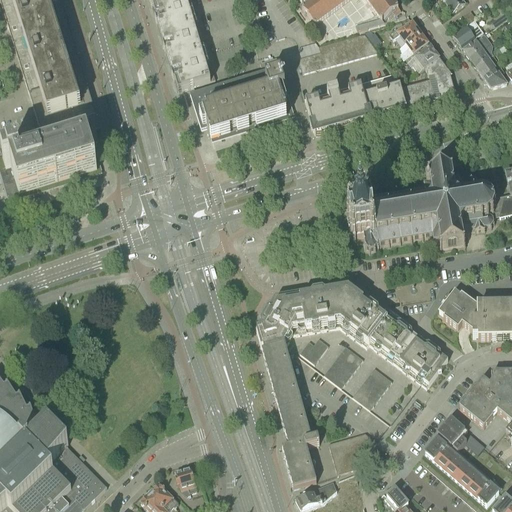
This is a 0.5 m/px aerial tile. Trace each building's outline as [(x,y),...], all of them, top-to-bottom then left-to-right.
[(0,0),(0,5),(11,41),(16,58),(41,137),(95,120),(85,88),(84,82),(76,56),(72,58),(56,7),(60,6),(58,0),(0,0)] [(148,0),(151,10),(152,10),(177,2),(175,0),(148,0)] [(157,28),(160,38),(198,27),(189,0),(184,0),(177,2),(152,10),(155,20),(154,21),(157,28)] [(296,0),(304,10),(301,12),(301,13),(302,12),(314,28),(313,28),(313,29),(352,0),(363,0),(381,24),(382,23),(381,22),(391,15),(394,20),(400,15),(388,0),(296,0)] [(440,0),(442,3),(452,16),(464,7),(459,0),(440,0)] [(482,36),(473,24),(476,23),(470,15),(461,21),(466,29),(452,40),(461,52),(482,36)] [(496,22),(491,26),(495,31),(500,27),(496,22)] [(367,31),(366,26),(355,28),(357,34),(367,31)] [(399,39),(403,45),(418,34),(412,26),(403,32),(401,29),(388,38),(392,43),(399,39)] [(165,56),(168,67),(206,55),(198,27),(160,38),(163,49),(165,56)] [(418,34),(403,45),(408,52),(399,58),(403,64),(427,47),(418,34)] [(373,36),(367,40),(374,50),(380,46),(373,36)] [(300,61),(299,61),(299,66),(302,77),(377,56),(364,37),(318,50),(320,56),(300,61)] [(462,54),(469,63),(482,53),(490,47),(488,43),(484,38),(462,54)] [(315,46),(298,51),(300,61),(320,56),(318,50),(315,46)] [(469,63),(475,72),(493,59),(491,55),(491,53),(492,52),(492,50),(492,49),(490,47),(482,53),(469,63)] [(429,50),(407,66),(409,69),(412,68),(418,77),(420,76),(439,62),(429,50)] [(215,84),(206,55),(168,67),(171,77),(173,85),(175,84),(178,95),(181,94),(193,90),(215,84)] [(271,69),(280,66),(284,65),(282,59),(259,66),(261,72),(271,69)] [(493,59),(475,72),(483,82),(495,73),(491,67),(496,63),(495,62),(493,59)] [(450,80),(449,79),(447,74),(447,73),(439,62),(420,76),(418,77),(402,89),(408,113),(416,110),(426,107),(435,105),(434,102),(439,101),(440,104),(440,103),(448,101),(455,98),(450,80)] [(394,66),(389,70),(392,74),(397,70),(394,66)] [(495,73),(483,82),(490,92),(506,88),(499,78),(503,76),(499,70),(495,73)] [(195,97),(190,98),(201,135),(207,133),(209,141),(210,140),(218,137),(218,138),(219,138),(219,137),(228,134),(228,135),(229,135),(228,134),(238,131),(238,132),(239,132),(239,131),(246,128),(247,129),(248,129),(247,128),(257,125),(257,126),(258,126),(258,125),(265,123),(266,123),(266,122),(275,119),(276,120),(277,120),(276,119),(284,117),(285,117),(279,97),(285,95),(283,89),(280,81),(275,82),(272,73),(195,97)] [(394,78),(359,88),(369,124),(408,113),(402,89),(394,78)] [(369,124),(359,88),(304,103),(307,116),(311,128),(309,129),(310,133),(313,135),(314,139),(369,124)] [(0,171),(1,175),(3,182),(10,203),(29,196),(30,197),(34,195),(33,192),(96,173),(88,147),(92,146),(97,144),(95,136),(100,134),(95,120),(41,137),(4,148),(7,158),(7,159),(7,160),(8,161),(3,163),(0,163),(0,171)] [(511,203),(510,199),(492,203),(489,200),(490,198),(489,197),(488,192),(487,192),(486,189),(487,188),(486,187),(485,188),(483,186),(483,184),(482,184),(482,186),(475,187),(475,185),(476,184),(475,183),(474,184),(467,185),(466,184),(465,185),(467,186),(467,188),(462,189),(458,184),(459,182),(458,182),(457,183),(452,184),(451,177),(453,175),(451,174),(450,176),(443,177),(442,173),(435,174),(436,178),(429,180),(427,178),(426,179),(428,181),(429,184),(427,185),(425,186),(426,189),(424,189),(423,188),(422,189),(424,190),(425,195),(415,197),(415,195),(413,195),(414,197),(404,199),(403,197),(402,197),(402,199),(392,201),(392,199),(391,199),(391,201),(381,203),(381,201),(380,201),(380,203),(370,205),(370,204),(371,203),(370,203),(369,203),(366,201),(366,200),(365,199),(365,201),(361,201),(360,201),(359,201),(360,202),(358,205),(357,205),(356,206),(357,206),(358,210),(357,210),(357,211),(358,211),(358,213),(357,214),(356,214),(356,215),(356,216),(356,217),(356,218),(351,219),(351,217),(348,217),(349,220),(346,221),(350,242),(352,241),(353,244),(355,243),(355,241),(363,240),(364,245),(363,245),(363,246),(364,246),(365,252),(364,253),(365,253),(366,253),(369,255),(369,256),(370,255),(374,254),(375,256),(376,255),(375,254),(377,250),(378,250),(378,249),(387,247),(387,249),(389,249),(389,247),(398,245),(399,247),(400,247),(400,245),(410,243),(410,245),(412,245),(411,243),(421,241),(421,243),(423,243),(423,241),(432,239),(433,245),(432,246),(433,247),(434,246),(439,245),(440,252),(439,253),(441,255),(442,253),(462,250),(464,251),(465,250),(462,247),(461,242),(466,241),(468,242),(469,241),(467,240),(468,236),(475,235),(474,236),(475,237),(476,235),(483,234),(483,235),(484,235),(483,231),(489,230),(490,232),(491,231),(490,230),(492,227),(494,227),(494,226),(493,226),(492,222),(493,221),(500,220),(504,204),(511,203)] [(504,204),(500,220),(500,222),(511,219),(511,175),(505,177),(510,199),(511,203),(504,204)] [(348,294),(300,302),(301,306),(306,337),(339,331),(346,300),(348,294)] [(346,300),(339,331),(366,352),(368,349),(387,323),(348,294),(346,300)] [(446,307),(438,317),(444,321),(442,322),(457,334),(461,328),(465,331),(472,336),(472,341),(477,341),(477,344),(496,344),(496,342),(501,342),(501,343),(503,343),(503,342),(508,341),(508,343),(511,343),(511,308),(507,309),(507,311),(502,311),(502,309),(501,309),(501,311),(495,311),(495,309),(475,309),(461,298),(460,300),(454,296),(447,306),(445,305),(444,306),(446,307)] [(262,351),(263,354),(284,349),(287,348),(292,339),(306,337),(300,302),(299,298),(274,303),(256,335),(260,351),(262,351)] [(389,320),(387,323),(368,349),(397,370),(418,342),(398,327),(389,320)] [(299,357),(314,368),(328,350),(318,342),(313,349),(308,345),(299,357)] [(427,349),(418,342),(397,370),(426,392),(447,364),(438,357),(432,353),(427,349)] [(284,349),(263,354),(261,355),(288,450),(281,452),(292,493),(316,486),(306,452),(319,448),(317,442),(311,444),(284,349)] [(323,379),(341,392),(362,363),(345,350),(323,379)] [(352,401),(369,414),(391,385),(373,372),(352,401)] [(463,407),(459,412),(483,432),(497,415),(511,427),(505,435),(511,441),(511,444),(510,447),(511,448),(511,408),(511,377),(496,377),(491,377),(491,380),(490,380),(490,382),(487,382),(485,385),(482,383),(471,398),(472,399),(469,403),(467,402),(466,403),(467,403),(463,407)] [(0,511),(61,511),(71,502),(81,511),(85,511),(107,492),(106,491),(105,491),(81,466),(79,464),(82,460),(80,458),(77,462),(67,452),(68,452),(66,450),(68,449),(56,436),(47,428),(40,435),(36,431),(37,431),(35,425),(34,421),(30,411),(29,411),(29,412),(26,413),(20,398),(18,398),(19,400),(16,401),(7,387),(6,388),(6,389),(4,391),(0,385),(0,511)] [(450,422),(436,438),(450,450),(464,434),(450,422)] [(468,437),(463,444),(466,446),(465,448),(477,458),(484,451),(468,437)] [(364,438),(328,448),(336,478),(356,473),(376,446),(364,438)] [(461,442),(452,453),(457,457),(465,448),(466,446),(463,444),(461,442)] [(486,511),(486,510),(498,497),(498,496),(452,457),(444,450),(440,446),(437,443),(424,458),(486,511)] [(182,474),(182,475),(175,477),(175,478),(176,478),(177,482),(175,483),(177,490),(179,489),(181,496),(185,500),(187,499),(188,501),(190,500),(189,497),(196,494),(190,473),(188,473),(188,472),(182,474)] [(305,502),(295,506),(297,511),(311,511),(323,508),(336,496),(332,486),(304,498),(305,502)] [(174,511),(178,508),(158,488),(149,497),(163,511),(174,511)] [(385,502),(384,503),(385,504),(386,505),(391,511),(401,511),(405,509),(407,508),(400,500),(394,493),(393,494),(385,502)] [(163,511),(149,497),(140,507),(144,511),(163,511)] [(508,511),(511,508),(511,507),(511,501),(507,498),(494,511),(508,511)]
